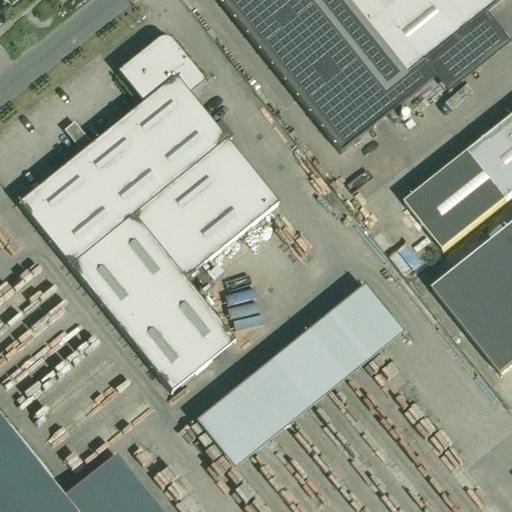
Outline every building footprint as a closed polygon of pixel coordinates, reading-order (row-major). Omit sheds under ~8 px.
[(434,79),(423,65),(503,0),(215,0),(340,155),(434,79)] [(171,396),(234,345),(184,283),(278,207),(189,97),(205,84),(172,45),(169,42),(165,41),(161,41),(157,43),(117,75),(142,106),(92,147),(74,125),(64,133),(82,155),(18,207),(171,396)] [(511,199),(511,121),(405,207),(443,255),(507,204),(511,199)] [(370,192),(357,205),(365,214),(379,201),(370,192)] [(511,230),(433,294),(501,379),(511,370),(511,230)] [(403,337),(364,289),(195,425),(234,474),(403,337)] [(0,511),(70,511),(62,501),(0,423),(0,511)]
